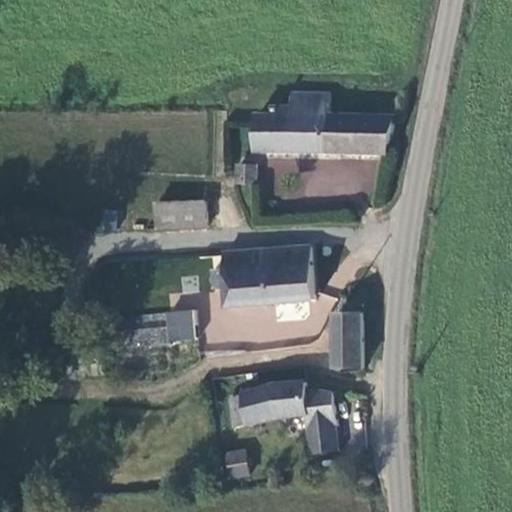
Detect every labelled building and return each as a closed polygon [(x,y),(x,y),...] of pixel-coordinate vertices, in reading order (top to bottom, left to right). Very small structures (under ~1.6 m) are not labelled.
[(289,85),(290,99),(309,99),(309,94),(306,83),(300,78),(294,80),(289,85)] [(309,106),(290,106),(290,116),(273,116),(273,153),(345,153),(345,116),(345,94),(309,94),(309,99),(309,106)] [(412,117),(345,116),(345,153),(403,161),(412,117)] [(234,164),(236,183),(257,181),(256,162),(234,164)] [(271,169),(259,169),(259,189),(271,188),(271,169)] [(175,199),(175,223),(224,222),(224,198),(175,199)] [(238,297),(239,317),(253,317),(273,314),(326,310),(324,259),(236,266),(237,280),(223,282),(224,297),(238,297)] [(208,348),(206,319),(179,321),(181,350),(208,348)] [(345,377),(372,379),(375,325),(346,324),(345,377)] [(287,393),(242,405),(244,435),(256,432),(256,433),(286,427),(315,424),(317,439),(347,437),(345,403),(318,397),(318,392),(287,393)] [(347,437),(317,439),(318,464),(348,462),(347,437)] [(254,458),(236,460),(239,484),(257,482),(254,458)]
